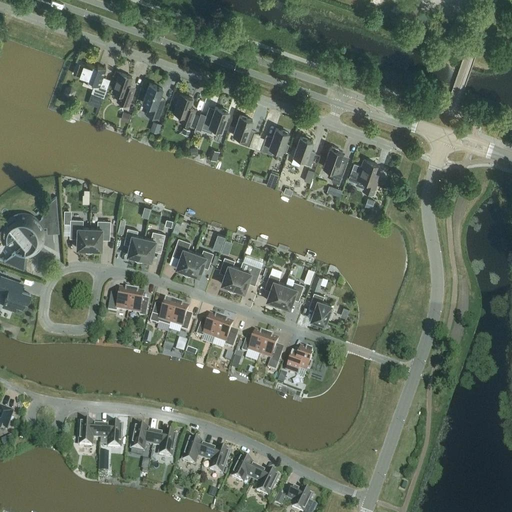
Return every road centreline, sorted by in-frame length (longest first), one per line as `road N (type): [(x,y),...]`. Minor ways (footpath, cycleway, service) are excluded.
road 1 (residential): [(331,125),(0,6)]
road 2 (residential): [(413,372),(143,277),(101,270)]
road 3 (residential): [(369,500),(216,430),(152,413),(61,405)]
road 4 (secondary): [(45,0),(338,105)]
road 5 (secondary): [(342,91),(84,0)]
road 6 (residential): [(413,372),(437,294),(427,195),(444,136)]
road 7 (residential): [(101,270),(67,268),(45,293),(42,314),(54,328),(78,330),(93,317)]
road 8 (residential): [(369,500),(413,372)]
